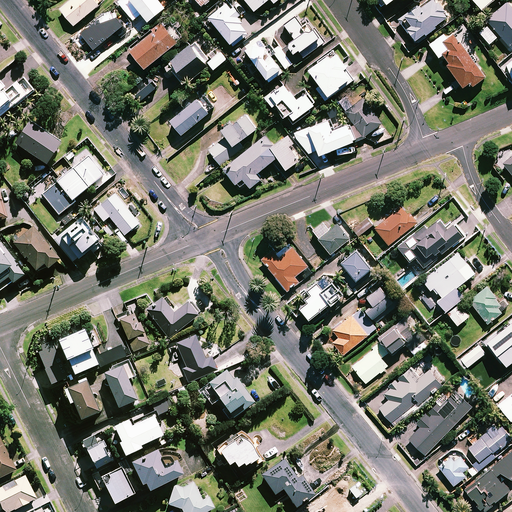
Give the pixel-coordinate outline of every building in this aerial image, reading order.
[(101,4),(97,0),(70,0),(61,8),(75,25),(101,4)] [(160,0),(119,0),(96,19),(109,34),(140,9),(149,21),(166,7),(160,0)] [(247,0),(255,10),(267,0),(274,0),(275,2),(277,0),(247,0)] [(446,19),(442,12),(445,10),(440,0),(436,2),(435,0),(429,0),(399,18),(406,30),(409,29),(415,40),(436,28),(434,25),(446,19)] [(474,0),(483,9),(493,0),(474,0)] [(511,5),(508,1),(487,20),(511,48),(511,5)] [(234,46),(252,32),(239,16),(242,13),(236,5),(232,7),(228,2),(210,16),(234,46)] [(324,42),(306,17),(301,20),(297,15),(285,24),(295,38),(289,43),(295,52),(300,49),(305,56),(324,42)] [(179,40),(165,23),(132,50),(146,67),(179,40)] [(473,86),(485,76),(474,61),(476,60),(472,54),(470,55),(454,33),(447,38),(444,33),(430,43),(440,56),(444,54),(449,62),(447,64),(464,86),(470,82),(473,86)] [(284,71),(273,55),(266,44),(262,47),(255,36),(244,44),(269,81),(284,71)] [(219,50),(211,57),(195,40),(166,66),(172,73),(174,71),(186,84),(210,62),(215,69),(227,59),(219,50)] [(280,45),(275,48),(277,52),(275,53),(286,68),(293,62),(280,45)] [(342,87),(340,85),(346,81),(348,83),(354,79),(345,68),(348,66),(338,52),(332,57),(329,54),(310,68),(330,96),(342,87)] [(0,119),(36,91),(26,79),(5,96),(3,93),(8,89),(1,80),(0,81),(0,119)] [(285,116),(289,114),(294,122),(318,106),(305,88),(296,94),(287,82),(271,93),(273,95),(267,99),(275,110),(279,107),(285,116)] [(350,103),(344,94),(337,99),(343,108),(350,103)] [(210,111),(199,97),(172,119),(183,133),(210,111)] [(358,140),(366,137),(366,135),(383,122),(365,98),(346,112),(355,124),(352,126),(358,140)] [(257,127),(246,113),(224,130),(227,135),(209,149),(221,164),(243,148),(238,142),(257,127)] [(352,126),(349,119),(334,130),(329,119),(309,127),(321,155),(358,140),(352,126)] [(32,123),(17,145),(50,167),(65,145),(32,123)] [(247,181),(251,187),(258,181),(261,184),(265,181),(258,172),(273,160),(283,172),(302,157),(292,144),(294,142),(288,134),(274,145),(266,135),(225,168),(237,184),(239,182),(242,185),(247,181)] [(58,213),(106,175),(91,157),(44,195),(58,213)] [(0,219),(8,217),(4,203),(5,202),(0,184),(0,219)] [(141,224),(117,194),(96,211),(105,223),(112,218),(127,236),(141,224)] [(417,221),(402,204),(375,227),(389,244),(417,221)] [(373,225),(369,218),(354,228),(359,234),(373,225)] [(419,271),(419,272),(465,236),(455,222),(447,229),(439,219),(429,227),(426,224),(399,245),(410,260),(413,263),(412,264),(411,265),(411,266),(411,267),(411,268),(411,269),(412,270),(412,271),(413,271),(414,272),(415,272),(416,272),(417,272),(418,271),(419,271)] [(57,239),(75,263),(98,245),(80,222),(57,239)] [(351,237),(339,222),(319,238),(331,253),(351,237)] [(62,260),(36,227),(15,243),(39,272),(47,265),(50,269),(62,260)] [(27,276),(1,241),(0,241),(0,287),(11,279),(15,284),(27,276)] [(309,264),(294,245),(292,247),(289,244),(278,253),(274,249),(262,258),(288,290),(300,280),(296,275),(309,264)] [(358,249),(343,260),(349,269),(341,276),(352,290),(375,271),(358,249)] [(475,272),(459,251),(423,279),(431,290),(434,287),(442,297),(438,300),(446,311),(465,296),(457,287),(475,272)] [(331,281),(326,274),(303,294),(308,301),(300,308),(312,323),(328,310),(326,307),(345,292),(334,279),(331,281)] [(401,301),(384,281),(379,285),(377,282),(369,288),(372,291),(368,295),(374,302),(367,308),(377,321),(401,301)] [(506,309),(488,285),(470,300),(488,323),(506,309)] [(178,310),(166,295),(147,310),(169,338),(198,314),(188,302),(178,310)] [(469,315),(460,303),(448,313),(458,325),(469,315)] [(362,308),(353,316),(352,314),(334,329),(340,337),(333,342),(343,354),(368,334),(377,327),(362,308)] [(150,344),(136,313),(120,320),(134,351),(150,344)] [(378,337),(380,339),(373,345),(376,348),(352,366),(364,382),(379,371),(381,373),(390,366),(383,357),(390,352),(391,354),(406,343),(413,353),(429,341),(419,328),(415,331),(405,317),(378,337)] [(511,320),(488,339),(507,364),(511,359),(511,320)] [(94,330),(87,333),(85,329),(60,339),(74,374),(99,364),(100,366),(126,355),(122,345),(111,349),(108,342),(101,345),(94,330)] [(206,359),(195,335),(176,343),(187,367),(182,369),(189,382),(217,370),(211,356),(206,359)] [(68,378),(52,336),(39,341),(42,350),(39,351),(52,384),(68,378)] [(486,353),(479,344),(461,358),(468,366),(486,353)] [(380,407),(395,425),(406,417),(402,413),(416,401),(418,403),(443,384),(431,369),(433,367),(424,356),(398,377),(400,379),(398,381),(396,379),(388,385),(390,387),(387,389),(388,391),(385,393),(390,399),(380,407)] [(137,399),(129,379),(136,376),(129,359),(112,366),(113,369),(104,373),(119,407),(137,399)] [(234,380),(227,370),(200,390),(211,405),(220,398),(234,417),(254,402),(237,378),(234,380)] [(86,377),(84,378),(83,376),(68,382),(70,387),(65,389),(71,403),(74,401),(82,419),(101,411),(87,379),(86,377)] [(511,387),(497,399),(511,417),(511,416),(511,387)] [(442,403),(439,401),(430,411),(432,413),(429,415),(426,412),(417,422),(421,426),(410,438),(426,454),(472,405),(455,389),(442,403)] [(164,434),(154,415),(132,425),(130,421),(116,427),(122,441),(120,442),(126,455),(142,447),(141,445),(164,434)] [(492,451),(494,453),(503,445),(511,438),(501,426),(498,429),(494,425),(469,447),(481,461),(492,451)] [(220,452),(221,451),(229,464),(234,461),(244,475),(265,459),(243,429),(227,441),(226,439),(216,447),(220,452)] [(89,443),(96,462),(110,456),(102,437),(89,443)] [(0,478),(15,471),(0,439),(0,478)] [(165,467),(157,450),(133,462),(143,484),(147,482),(150,489),(183,473),(177,461),(165,467)] [(511,450),(468,488),(479,501),(471,507),(474,511),(481,511),(510,489),(503,481),(508,477),(511,479),(511,450)] [(469,466),(457,451),(439,465),(454,484),(466,475),(463,471),(469,466)] [(298,477),(285,458),(261,474),(275,494),(283,488),(296,507),(315,494),(301,475),(298,477)] [(135,493),(121,466),(110,472),(108,468),(92,476),(99,490),(107,485),(115,502),(135,493)] [(26,477),(0,489),(0,511),(2,511),(3,511),(2,511),(14,511),(38,500),(26,477)] [(203,499),(193,481),(182,487),(175,484),(168,502),(182,508),(183,511),(204,511),(214,507),(209,496),(203,499)] [(359,511),(362,510),(343,489),(336,494),(328,485),(296,511),(359,511)]
